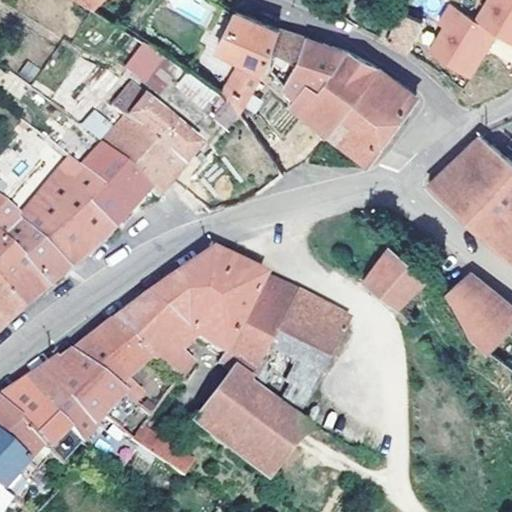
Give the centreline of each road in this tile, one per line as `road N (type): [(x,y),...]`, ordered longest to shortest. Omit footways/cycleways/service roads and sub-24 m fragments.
road 1 (residential): [(0,374),(187,241),(317,201),(389,190)]
road 2 (track): [(257,219),(317,279),(377,316),(401,421),(395,486),(415,511)]
road 3 (residential): [(265,0),(362,36),(458,128)]
road 4 (tertiary): [(389,190),(511,287)]
